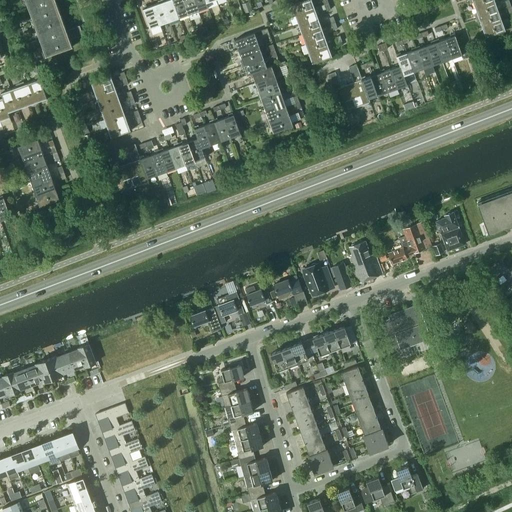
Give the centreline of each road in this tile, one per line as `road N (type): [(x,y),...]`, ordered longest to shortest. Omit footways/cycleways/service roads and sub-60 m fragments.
road 1 (primary): [(0,303),(511,108)]
road 2 (residential): [(353,300),(399,446),(289,493)]
road 3 (residential): [(353,300),(511,240)]
road 4 (residential): [(289,493),(251,338)]
